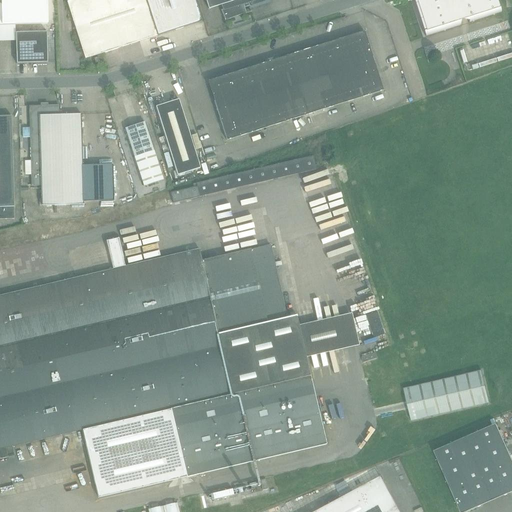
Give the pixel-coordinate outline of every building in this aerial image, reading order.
[(0,25),(48,24),(47,0),(1,0),(1,4),(0,3),(0,25)] [(73,0),(67,2),(85,59),(157,36),(145,0),(73,0)] [(194,0),(145,0),(157,36),(202,22),(194,0)] [(224,21),(225,21),(239,16),(251,12),(251,11),(246,13),(244,8),(249,7),(269,1),(268,0),(205,0),(209,10),(223,5),(224,9),(221,10),(225,21),(224,21)] [(416,0),(428,36),(502,13),(497,0),(416,0)] [(498,31),(508,28),(506,22),(497,25),(498,31)] [(16,33),(17,64),(47,63),(47,32),(16,33)] [(208,82),(227,141),(383,91),(364,32),(208,82)] [(156,107),(177,176),(200,169),(179,100),(156,107)] [(30,128),(23,128),(23,138),(30,138),(31,162),(31,176),(31,186),(41,186),(42,206),(84,205),(84,202),(114,201),(113,165),(82,166),(81,125),(81,115),(59,115),(59,105),(57,105),(29,106),(29,116),(30,128)] [(0,219),(14,219),(14,207),(12,126),(11,116),(0,116),(0,219)] [(144,187),(163,181),(144,123),(125,129),(144,187)] [(316,170),(313,156),(193,184),(194,187),(171,193),(173,203),(316,170)] [(0,459),(14,456),(12,447),(83,430),(98,498),(186,477),(187,478),(242,464),(326,445),(306,358),(359,346),(352,314),(299,326),(296,316),(286,318),(270,245),(202,261),(199,250),(125,267),(118,239),(107,241),(114,270),(0,296),(0,459)] [(404,390),(406,399),(411,421),(489,403),(482,371),(404,390)] [(511,460),(496,424),(434,452),(460,511),(467,511),(481,506),(480,505),(504,495),(505,496),(511,492),(511,460)] [(316,511),(399,511),(381,477),(316,511)] [(248,482),(223,488),(224,493),(241,490),(242,496),(257,492),(255,486),(249,487),(248,482)] [(148,511),(179,511),(177,503),(148,510),(148,511)]
